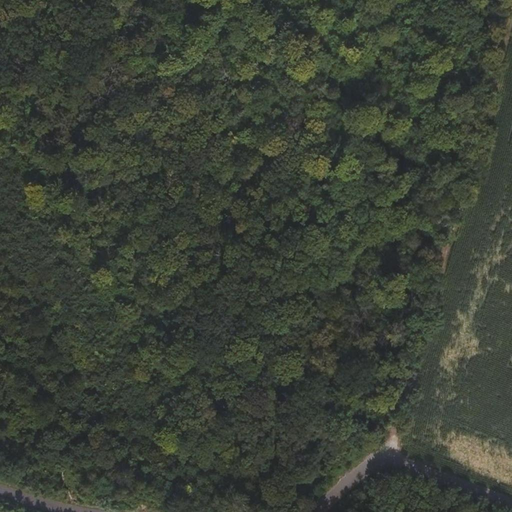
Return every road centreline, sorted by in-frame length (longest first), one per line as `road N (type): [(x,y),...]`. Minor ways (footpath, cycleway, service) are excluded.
road 1 (track): [(510,0),(395,456)]
road 2 (track): [(395,456),(511,503)]
